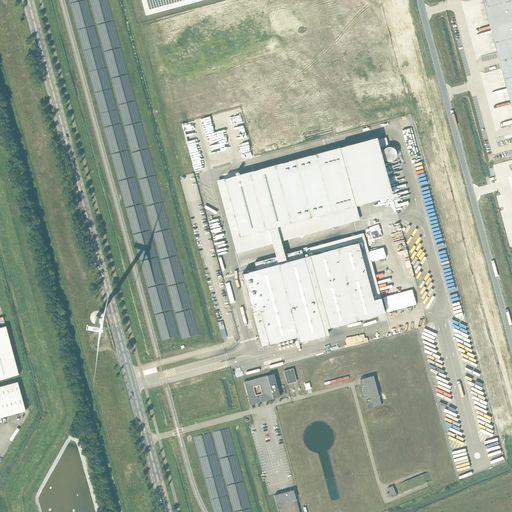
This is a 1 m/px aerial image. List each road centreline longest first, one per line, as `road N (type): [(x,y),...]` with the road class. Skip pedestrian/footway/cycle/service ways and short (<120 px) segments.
road 1 (tertiary): [(166,511),(28,0)]
road 2 (unclassified): [(420,0),(511,339)]
road 3 (unknown): [(254,411),(276,479),(281,464),(266,407)]
